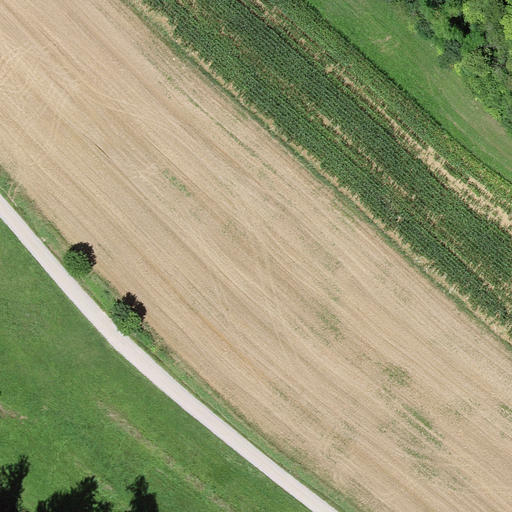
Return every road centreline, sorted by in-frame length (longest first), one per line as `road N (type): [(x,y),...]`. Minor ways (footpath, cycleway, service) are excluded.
road 1 (track): [(0,203),(101,320),(325,511)]
road 2 (track): [(511,116),(415,0)]
